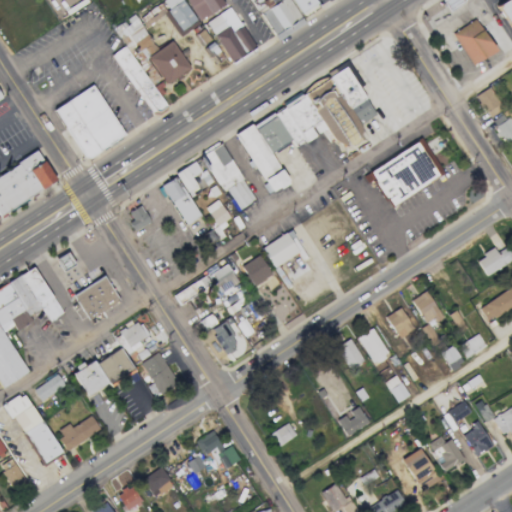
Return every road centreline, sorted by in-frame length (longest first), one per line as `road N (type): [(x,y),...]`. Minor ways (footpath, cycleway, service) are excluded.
road 1 (residential): [(511,197),(42,511)]
road 2 (tertiary): [(0,53),(297,511)]
road 3 (residential): [(382,0),(511,201)]
road 4 (primary): [(155,153),(312,49)]
